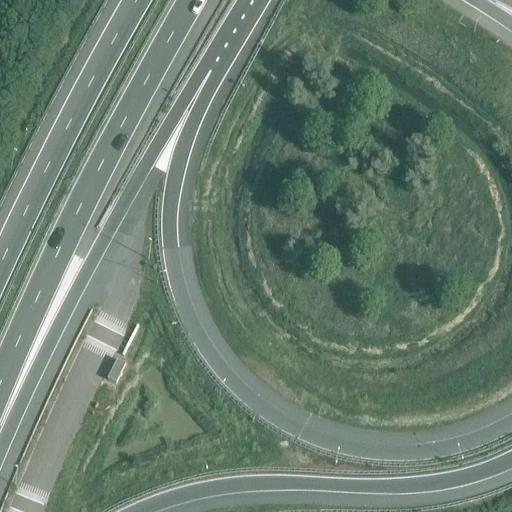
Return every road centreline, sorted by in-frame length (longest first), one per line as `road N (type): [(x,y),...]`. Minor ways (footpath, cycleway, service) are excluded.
road 1 (motorway): [(511,420),(419,449),(369,448),(276,418),(221,366),(184,307),(168,206),(206,63)]
road 2 (motorway): [(0,446),(127,195),(206,63)]
road 3 (motorway): [(0,383),(120,126),(192,0)]
road 4 (motorway): [(143,511),(217,490),(422,490),(511,466)]
road 5 (motorway): [(137,0),(0,265)]
